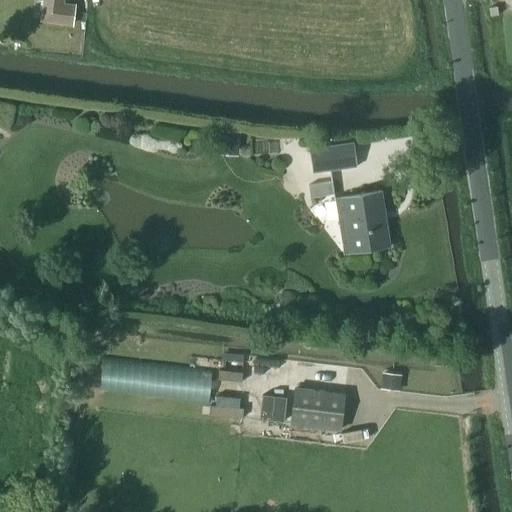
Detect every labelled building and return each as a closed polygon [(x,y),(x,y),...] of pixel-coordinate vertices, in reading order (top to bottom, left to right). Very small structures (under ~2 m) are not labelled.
[(41,0),(39,22),(73,26),(76,6),(63,4),(63,0),(41,0)] [(221,148),(235,149),(237,133),(223,132),(221,148)] [(319,174),(355,169),(352,144),(319,148),(308,149),(312,175),(319,174)] [(319,199),(334,198),(332,184),(308,187),(310,201),(319,199)] [(334,200),(342,255),(351,254),(388,248),(380,193),(334,200)] [(212,370),(191,367),(102,357),(98,391),(208,404),(210,382),(212,370)] [(383,372),(381,386),(399,389),(401,374),(383,372)] [(243,408),(238,408),(240,387),(216,385),(214,405),(210,405),(209,414),(242,417),(243,408)] [(290,425),(341,431),(346,393),(294,387),(290,425)] [(262,394),(259,418),(283,421),(286,397),(262,394)]
